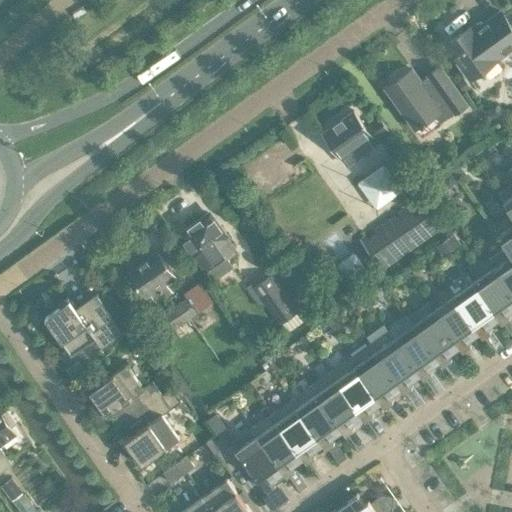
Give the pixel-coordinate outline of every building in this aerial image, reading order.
[(470,78),(511,47),(511,26),(500,10),(464,36),(461,32),(445,44),(470,78)] [(455,111),(455,112),(467,104),(440,65),(420,79),(412,68),(386,86),(416,128),(435,114),(441,122),(455,111)] [(389,129),(380,117),(367,127),(355,110),(325,131),(348,165),(374,146),(371,142),(389,129)] [(511,152),(503,159),(511,170),(511,152)] [(511,181),(498,192),(511,212),(511,211),(511,181)] [(362,237),(383,268),(438,228),(417,198),(362,237)] [(511,211),(511,212),(492,226),(506,245),(511,252),(511,211)] [(224,237),(226,236),(210,214),(180,234),(196,257),(197,256),(207,270),(234,251),(224,237)] [(295,281),(296,281),(318,266),(301,241),(278,256),(295,281)] [(511,252),(506,245),(486,259),(492,267),(492,266),(511,293),(511,252)] [(159,289),(164,297),(172,292),(166,284),(176,277),(158,251),(143,261),(162,287),(159,289)] [(162,287),(143,261),(129,271),(147,298),(152,294),(157,303),(164,297),(159,289),(162,287)] [(507,312),(511,308),(511,293),(492,266),(492,267),(473,280),(499,318),(502,322),(510,316),(507,312)] [(255,287),(280,323),(296,312),(270,276),(255,287)] [(488,326),(499,318),(473,280),(453,294),(480,331),(479,332),(482,336),(491,330),(488,326)] [(212,301),(200,282),(185,292),(198,311),(212,301)] [(51,330),(58,339),(61,337),(72,353),(96,336),(102,345),(123,330),(96,291),(76,306),(68,295),(59,302),(61,305),(46,316),(54,328),(51,330)] [(468,340),(479,332),(480,331),(453,294),(434,308),(460,345),(460,346),(463,350),(471,344),(468,340)] [(175,307),(184,321),(198,311),(187,295),(170,306),(172,309),(175,307)] [(460,345),(434,308),(429,300),(408,315),(414,323),(414,322),(441,359),(440,360),(443,364),(452,358),(449,354),(460,346),(460,345)] [(184,321),(175,307),(172,309),(170,306),(164,311),(175,327),(184,321)] [(429,368),(440,360),(441,359),(414,322),(414,323),(395,336),(421,373),(421,374),(424,378),(432,372),(429,368)] [(421,373),(395,336),(390,328),(370,342),(402,387),(401,388),(404,392),(413,386),(410,382),(421,374),(421,373)] [(390,395),(401,388),(402,387),(370,342),(350,356),(382,401),(382,402),(385,406),(393,400),(390,395)] [(371,409),(382,402),(382,401),(350,356),(330,370),(363,415),(362,415),(365,420),(374,414),(371,409)] [(117,406),(126,419),(162,393),(153,379),(144,386),(127,362),(112,373),(109,369),(99,376),(102,380),(90,389),(101,404),(98,406),(104,415),(117,406)] [(351,423),(362,415),(363,415),(330,370),(311,384),(343,429),(346,434),(354,428),(351,423)] [(331,437),(343,429),(311,384),(291,398),(324,443),(323,443),(326,448),(335,442),(331,437)] [(172,407),(162,393),(126,419),(135,431),(122,440),(129,450),(132,448),(143,463),(155,454),(158,458),(167,451),(164,447),(180,436),(163,413),(172,407)] [(312,451),(323,443),(324,443),(291,398),(272,412),(304,457),(303,457),(307,462),(315,455),(312,451)] [(15,423),(7,411),(1,415),(0,413),(0,471),(10,464),(0,449),(0,444),(15,434),(10,426),(15,423)] [(292,465),(303,457),(304,457),(272,412),(252,426),(284,471),(287,475),(296,469),(292,465)] [(273,479),(284,471),(252,426),(232,440),(267,489),(276,483),(273,479)] [(217,433),(206,441),(223,464),(234,456),(217,433)] [(187,454),(164,471),(171,482),(194,465),(187,454)] [(203,494),(216,511),(252,511),(245,502),(248,499),(242,490),(239,492),(227,477),(203,494)] [(23,491),(13,478),(3,486),(12,499),(23,491)] [(329,511),(371,511),(394,496),(381,494),(366,505),(357,492),(329,511)] [(216,511),(203,494),(179,511),(180,511),(216,511)] [(371,511),(387,511),(392,509),(394,496),(371,511)]
